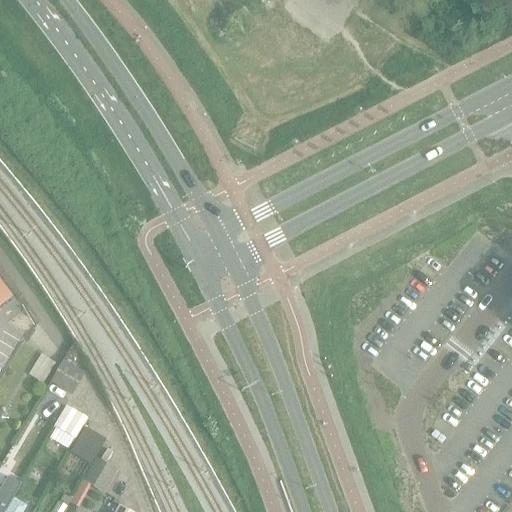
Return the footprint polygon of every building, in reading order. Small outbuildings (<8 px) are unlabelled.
[(0,306),(9,299),(0,286),(0,306)] [(55,364),(41,355),(29,375),(42,384),(55,364)] [(50,383),(71,396),(84,374),(62,361),(50,383)] [(53,427),(75,440),(87,420),(66,407),(53,427)] [(83,431),(69,454),(89,466),(103,443),(83,431)] [(82,481),(104,494),(117,472),(95,459),(82,481)] [(16,511),(21,503),(13,498),(5,511),(16,511)]
